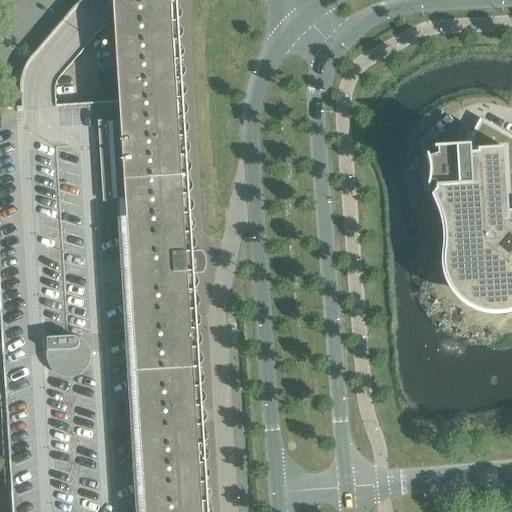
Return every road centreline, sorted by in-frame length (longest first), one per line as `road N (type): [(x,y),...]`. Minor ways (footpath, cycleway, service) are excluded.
road 1 (unknown): [(30,437),(23,171),(40,150),(80,157),(89,168),(113,511)]
road 2 (secondary): [(348,496),(314,101),(327,58)]
road 3 (secondary): [(252,174),(275,506)]
road 4 (secondary): [(327,58),(345,36),(384,13),(511,0)]
road 5 (residential): [(224,511),(212,315)]
road 6 (secondary): [(299,15),(268,58),(251,119),(252,174)]
road 7 (tertiary): [(511,477),(348,496)]
road 8 (residential): [(252,174),(212,315)]
